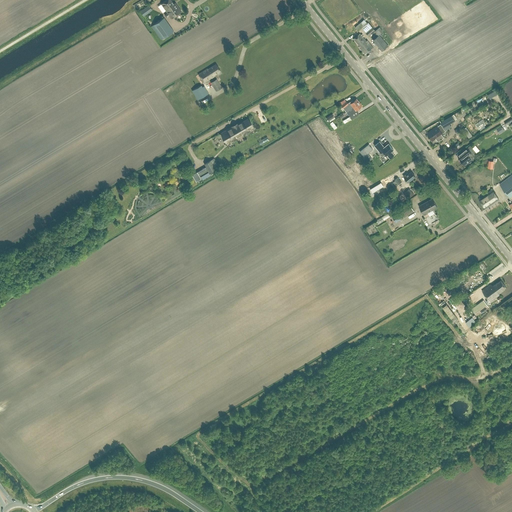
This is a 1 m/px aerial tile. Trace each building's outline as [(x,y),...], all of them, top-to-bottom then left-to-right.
[(166,0),(161,4),(158,6),(163,12),(166,10),(172,5),(173,3),(170,0),(166,0)] [(172,5),(166,10),(171,18),(181,11),(176,4),(175,4),(175,3),(175,2),(173,3),(172,5)] [(140,11),(144,16),(153,10),(149,5),(140,11)] [(152,26),(161,39),(173,31),(164,17),(152,26)] [(363,19),(358,24),(361,28),(367,23),(363,19)] [(369,36),(374,31),(378,35),(379,35),(383,31),(379,27),(375,30),(371,26),(368,22),(367,23),(361,28),(365,32),(369,36)] [(360,33),(353,38),(359,46),(358,47),(364,54),(373,47),(368,41),(367,42),(360,33)] [(378,35),(372,40),(381,51),(388,46),(379,34),(378,35)] [(207,68),(198,74),(203,82),(215,75),(214,74),(220,71),(216,64),(208,69),(207,68)] [(210,82),(216,91),(222,87),(216,78),(210,82)] [(201,85),(192,90),(197,99),(209,93),(206,88),(204,86),(202,87),(201,85)] [(352,100),(349,102),(348,104),(346,101),(341,105),(346,112),(359,102),(356,98),(353,101),(352,100)] [(358,108),(361,105),(359,102),(346,112),(349,115),(355,110),(356,111),(359,109),(358,108)] [(449,124),(455,120),(452,115),(440,122),(444,127),(449,124)] [(244,134),(249,131),(248,129),(252,127),(247,119),(233,127),(232,126),(221,133),(227,143),(231,140),(231,141),(235,139),(235,138),(244,133),(244,134)] [(339,125),(335,120),(332,121),(330,123),(334,129),(337,127),(339,125)] [(441,134),(442,133),(445,131),(441,124),(438,126),(437,126),(427,133),(432,140),(435,137),(436,138),(438,141),(441,139),(441,140),(442,139),(443,137),(441,134)] [(466,127),(462,129),(467,137),(471,135),(466,127)] [(391,151),(394,149),(389,143),(384,147),(380,141),(375,145),(380,151),(379,152),(382,155),(385,153),(387,155),(390,158),(394,155),(391,151)] [(364,156),(373,149),(369,144),(360,151),(364,156)] [(458,156),(460,159),(464,164),(476,155),(476,152),(471,146),(462,153),(458,156)] [(216,168),(211,160),(205,164),(209,172),(216,168)] [(398,177),(393,181),(397,185),(401,182),(404,185),(408,182),(415,176),(411,171),(409,174),(408,173),(403,176),(399,179),(398,177)] [(511,174),(500,184),(510,198),(511,195),(511,174)] [(373,192),(383,186),(381,182),(371,189),(373,192)] [(410,189),(405,193),(409,198),(414,194),(410,189)] [(492,189),(479,199),(485,208),(498,199),(492,189)] [(433,198),(419,205),(424,214),(424,215),(428,213),(430,216),(435,213),(433,210),(437,207),(433,198)] [(404,217),(414,210),(409,202),(399,208),(404,217)] [(396,223),(404,218),(400,212),(399,212),(396,208),(391,212),(393,216),(392,217),(396,223)] [(379,222),(390,213),(388,211),(377,220),(379,222)] [(501,280),(498,282),(494,285),(490,284),(482,291),(490,302),(499,295),(499,294),(503,290),(503,289),(506,287),(501,280)] [(472,308),(476,313),(477,315),(480,313),(489,307),(483,300),(475,306),(472,308)] [(446,303),(442,306),(449,318),(454,315),(446,303)] [(468,326),(474,321),(471,316),(465,321),(468,326)] [(500,444),(494,448),(502,460),(509,456),(500,444)]
